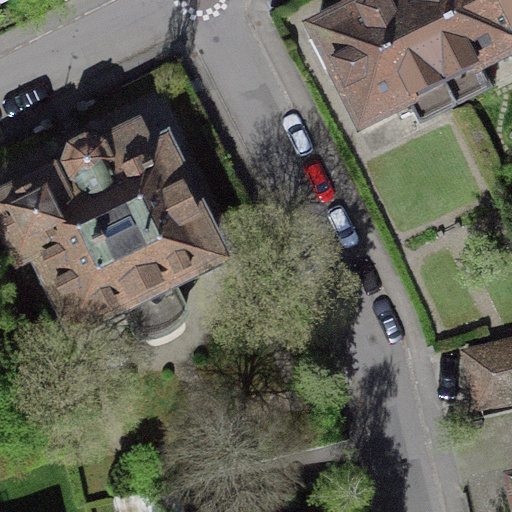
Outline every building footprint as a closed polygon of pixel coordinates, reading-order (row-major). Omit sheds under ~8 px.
[(419,124),(455,106),(403,0),(374,0),(317,29),(362,120),(407,99),(419,124)] [(403,0),(455,106),(492,88),(480,63),(511,46),(511,33),(495,0),(403,0)] [(511,0),(495,0),(511,33),(511,0)] [(163,154),(161,155),(160,152),(153,156),(140,131),(102,150),(101,148),(86,143),(79,146),(72,150),(66,165),(67,167),(44,179),(46,183),(0,206),(0,212),(21,254),(39,245),(73,314),(71,314),(75,322),(77,321),(78,323),(85,319),(85,318),(121,300),(140,337),(147,337),(154,337),(161,335),(167,332),(173,328),(178,324),(182,320),(186,314),(167,277),(204,259),(204,260),(212,257),(211,254),(213,253),(209,246),(207,247),(165,162),(167,161),(163,154)] [(511,342),(466,354),(473,380),(479,406),(511,398),(511,342)]
